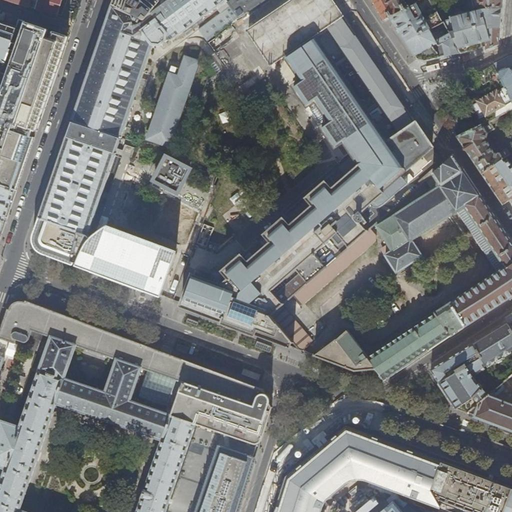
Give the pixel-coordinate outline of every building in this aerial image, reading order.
[(82,91),(72,122),(116,137),(121,139),(122,138),(132,107),(136,108),(137,105),(134,103),(154,45),(157,45),(161,46),(171,39),(173,41),(217,8),(221,14),(199,29),(209,41),(240,18),(226,0),(162,0),(161,2),(146,21),(112,4),(108,16),(102,35),(88,73),(82,91)] [(113,0),(112,4),(146,21),(161,2),(159,0),(113,0)] [(226,0),(240,18),(266,0),(226,0)] [(330,121),(321,127),(335,146),(343,141),(359,165),(387,141),(369,113),(379,106),(394,128),(411,116),(385,77),(370,56),(350,27),(333,39),(344,55),(334,62),(316,37),(306,44),(305,42),(343,16),(332,0),(285,0),(282,3),(285,6),(248,31),(275,70),(287,62),(284,56),(288,54),(289,56),(287,57),(302,80),(294,86),(307,106),(315,100),(330,121)] [(371,0),(375,6),(384,20),(389,17),(417,2),(416,0),(406,0),(405,0),(371,0)] [(420,0),(417,2),(389,17),(396,28),(406,42),(430,30),(443,22),(443,21),(431,0),(420,0)] [(443,21),(443,22),(449,33),(460,53),(470,50),(476,49),(474,43),(485,41),(485,46),(485,50),(497,45),(498,44),(499,33),(501,0),(472,0),(476,11),(451,17),(452,19),(443,21)] [(0,62),(5,64),(0,78),(0,184),(17,191),(28,157),(35,138),(31,137),(36,124),(36,123),(45,98),(58,60),(66,36),(20,20),(17,29),(0,22),(0,62)] [(232,26),(210,42),(214,48),(236,31),(232,26)] [(430,30),(406,42),(410,48),(414,54),(416,56),(417,59),(425,61),(438,58),(444,57),(460,53),(449,33),(436,41),(430,30)] [(511,69),(511,67),(511,66),(511,54),(509,55),(493,63),(511,100),(511,69)] [(148,132),(147,138),(169,146),(198,61),(185,56),(183,64),(182,66),(180,70),(180,71),(179,75),(169,72),(148,132)] [(511,100),(493,63),(478,71),(477,72),(482,85),(489,80),(495,91),(477,101),(475,98),(468,102),(481,124),(490,121),(511,109),(511,100)] [(495,129),(490,121),(481,124),(457,136),(469,155),(482,174),(501,159),(511,153),(507,148),(500,153),(495,152),(487,140),(488,134),(488,133),(495,129)] [(48,191),(34,233),(33,235),(33,238),(33,240),(33,243),(34,245),(35,247),(36,249),(37,250),(39,252),(40,253),(42,254),(45,255),(80,268),(111,279),(141,290),(151,294),(161,298),(175,257),(105,232),(112,212),(115,203),(118,195),(122,186),(125,177),(128,167),(135,149),(125,145),(123,151),(118,149),(121,139),(116,137),(72,122),(53,177),(48,191)] [(241,256),(270,291),(295,270),(307,284),(334,260),(322,246),(325,243),(330,248),(333,245),(332,244),(336,242),(338,244),(343,240),(349,247),(367,231),(361,224),(365,222),(362,219),(363,218),(363,217),(363,215),(362,214),(361,214),(360,213),(359,213),(383,192),(382,190),(389,184),(389,185),(399,176),(399,175),(432,147),(428,140),(420,129),(416,123),(387,141),(359,165),(331,189),(325,182),(323,184),(323,183),(308,196),(308,197),(307,198),(307,199),(287,217),(285,215),(282,217),(284,219),(283,219),(281,221),(281,220),(266,233),(266,234),(265,235),(241,256)] [(195,141),(187,139),(182,152),(191,155),(195,141)] [(189,168),(166,156),(153,179),(177,191),(189,168)] [(433,173),(440,184),(463,170),(454,156),(444,164),(436,171),(433,173)] [(511,170),(506,161),(503,162),(501,159),(482,174),(491,187),(502,204),(511,197),(511,170)] [(419,181),(421,184),(433,173),(436,171),(434,169),(419,181)] [(440,184),(395,214),(411,240),(457,210),(458,211),(480,196),(481,196),(477,190),(471,182),(467,177),(468,176),(464,170),(464,171),(463,170),(440,184)] [(17,191),(0,184),(0,219),(6,222),(12,206),(17,191)] [(480,196),(458,211),(499,272),(369,357),(349,330),(338,338),(337,338),(314,355),(355,371),(375,369),(375,368),(380,375),(379,375),(381,378),(382,377),(384,380),(382,381),(383,382),(385,381),(404,368),(424,355),(448,339),(501,304),(511,296),(511,243),(501,227),(480,196)] [(411,240),(395,214),(377,225),(376,223),(367,231),(349,247),(334,260),(307,284),(296,293),(304,303),(376,240),(397,271),(422,256),(411,240)] [(270,291),(241,256),(239,257),(224,269),(224,270),(223,271),(223,272),(228,279),(221,285),(193,274),(192,276),(191,276),(181,303),(182,303),(182,305),(188,308),(207,315),(227,323),(242,328),(300,350),(270,315),(282,305),(270,291)] [(166,511),(170,501),(174,489),(177,480),(189,447),(194,430),(196,424),(203,426),(216,431),(230,436),(244,440),(250,443),(253,444),(255,444),(257,445),(260,443),(261,442),(261,441),(270,413),(271,411),(272,407),(263,389),(254,386),(190,362),(143,345),(131,340),(91,325),(87,323),(77,320),(40,306),(26,301),(26,302),(24,302),(23,304),(22,303),(20,303),(19,303),(17,303),(16,304),(15,305),(13,306),(13,307),(12,308),(12,309),(10,308),(10,310),(8,309),(0,333),(0,337),(9,341),(15,343),(17,339),(22,341),(24,341),(25,342),(26,342),(27,342),(28,342),(28,341),(29,340),(29,338),(30,336),(32,329),(47,334),(52,336),(48,348),(45,358),(41,369),(36,382),(29,403),(25,416),(21,427),(2,420),(0,427),(0,465),(7,468),(0,488),(0,511),(166,511)] [(282,305),(270,315),(300,350),(301,350),(312,340),(282,305)] [(279,344),(186,310),(171,350),(264,384),(279,344)] [(511,349),(511,331),(508,325),(507,323),(490,333),(453,356),(431,370),(440,384),(451,401),(456,408),(464,411),(468,413),(488,395),(476,380),(472,374),(511,349)] [(18,344),(9,341),(5,357),(13,359),(18,344)] [(488,395),(468,413),(511,429),(511,405),(487,397),(489,395),(488,395)] [(511,511),(511,482),(356,425),(343,426),(282,474),(269,511),(312,511),(317,498),(353,467),(476,511),(511,511)] [(230,455),(222,452),(219,460),(216,470),(209,491),(203,507),(201,511),(236,511),(253,463),(232,456),(230,455)] [(396,511),(353,467),(317,498),(328,511),(396,511)]
